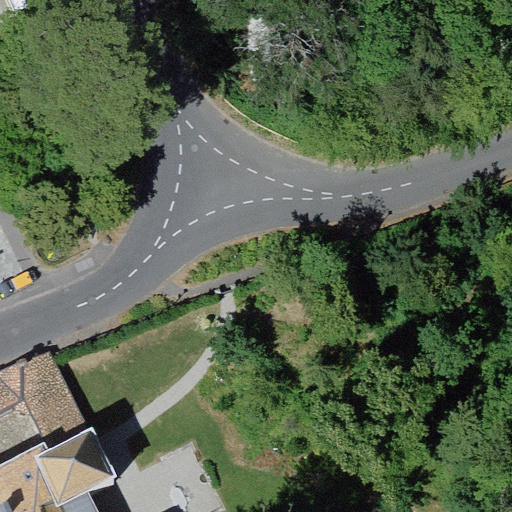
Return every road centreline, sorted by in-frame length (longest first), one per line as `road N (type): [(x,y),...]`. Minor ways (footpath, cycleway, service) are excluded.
road 1 (unclassified): [(209,187),(350,194),(511,151)]
road 2 (unclassified): [(209,187),(127,280),(0,334)]
road 3 (residential): [(141,0),(209,187)]
